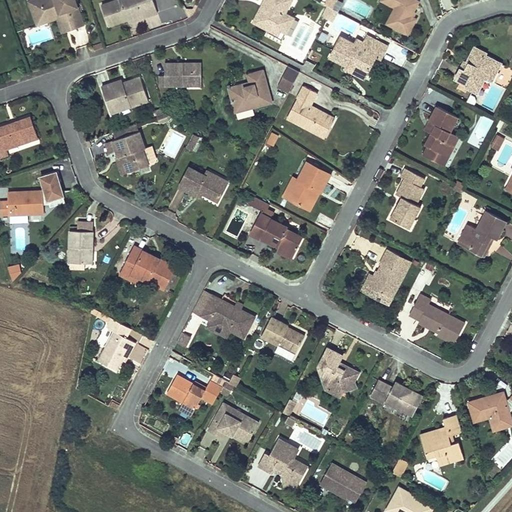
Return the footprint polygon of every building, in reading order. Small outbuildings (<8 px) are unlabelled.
[(35,0),(30,2),(34,14),(45,10),(48,18),(63,13),(70,31),(85,26),(76,0),(35,0)] [(110,27),(128,20),(142,15),(144,19),(157,14),(152,0),(150,0),(139,4),(138,0),(122,0),(103,7),(110,27)] [(264,0),(254,21),(269,28),(280,34),(283,28),(289,14),(286,12),(292,0),(264,0)] [(387,0),(396,4),(389,19),(411,30),(419,13),(416,12),(421,0),(387,0)] [(329,4),(324,13),(329,16),(334,6),(329,4)] [(184,6),(181,7),(188,19),(189,19),(192,17),(193,15),(195,13),(198,7),(195,6),(192,12),(188,11),(184,6)] [(334,6),(329,16),(334,18),(340,9),(338,8),(334,6)] [(45,10),(34,14),(39,25),(58,18),(63,34),(70,31),(63,13),(48,18),(45,10)] [(296,17),(289,14),(283,28),(289,31),(296,17)] [(142,15),(128,20),(130,24),(144,19),(142,15)] [(332,53),(349,62),(350,60),(368,69),(368,70),(369,70),(377,54),(382,56),(389,42),(370,32),(366,40),(364,44),(360,42),(342,33),(332,53)] [(477,42),(474,48),(484,54),(486,50),(488,47),(477,42)] [(469,67),(463,64),(457,75),(468,81),(467,82),(478,88),(486,73),(493,77),(499,66),(494,64),(498,57),(486,50),(484,54),(474,48),(469,59),(473,61),(469,67)] [(466,57),(463,64),(469,67),(473,61),(469,59),(466,57)] [(498,57),(494,64),(499,66),(503,60),(498,57)] [(316,63),(307,58),(305,62),(313,67),(316,63)] [(350,60),(349,62),(347,65),(366,75),(369,70),(368,70),(368,69),(350,60)] [(166,86),(184,86),(184,82),(202,82),(202,63),(165,63),(165,75),(166,86)] [(301,70),(289,64),(282,78),(294,83),(301,70)] [(253,87),(231,94),(237,113),(275,101),(264,69),(249,74),(251,81),(253,87)] [(102,87),(107,101),(110,100),(113,109),(129,103),(131,107),(149,100),(141,77),(124,83),(122,80),(102,87)] [(294,83),(282,78),(279,84),(290,90),(294,83)] [(251,81),(229,88),(231,94),(253,87),(251,81)] [(288,115),(317,130),(322,121),(331,125),(336,115),(311,103),(318,90),(306,83),(288,115)] [(472,93),(469,98),(476,102),(478,99),(476,95),(472,93)] [(110,100),(107,101),(112,114),(131,107),(129,103),(113,109),(110,100)] [(434,121),(430,130),(433,131),(428,143),(430,144),(448,153),(454,141),(447,138),(451,129),(459,114),(439,104),(431,119),(434,121)] [(166,109),(157,112),(160,119),(169,116),(166,109)] [(473,134),(486,139),(493,119),(481,114),(473,134)] [(0,157),(8,155),(6,150),(39,138),(32,116),(0,128),(0,157)] [(322,121),(317,130),(325,135),(331,125),(322,121)] [(137,125),(113,133),(116,139),(139,131),(137,125)] [(454,141),(448,153),(451,154),(461,134),(451,129),(447,138),(454,141)] [(130,173),(150,166),(145,150),(147,149),(141,132),(114,142),(121,159),(124,157),(130,173)] [(271,133),(265,143),(272,147),(277,136),(271,133)] [(496,134),(492,147),(500,150),(505,138),(496,134)] [(201,138),(195,135),(188,148),(194,151),(201,138)] [(448,153),(430,144),(425,153),(443,162),(448,153)] [(9,150),(11,155),(25,150),(23,145),(9,150)] [(147,149),(145,150),(150,166),(155,164),(149,148),(147,149)] [(121,159),(126,175),(130,173),(124,157),(121,159)] [(299,179),(289,198),(309,209),(319,189),(322,191),(331,174),(308,162),(299,179)] [(181,185),(197,193),(200,188),(205,191),(219,198),(227,184),(218,179),(220,175),(208,169),(206,173),(191,166),(181,185)] [(393,217),(407,225),(412,215),(417,218),(424,203),(420,201),(427,186),(424,184),(427,177),(408,166),(403,176),(407,178),(399,194),(404,196),(393,217)] [(59,172),(42,176),(44,187),(61,182),(59,172)] [(220,175),(218,179),(227,184),(229,180),(220,175)] [(285,196),(289,198),(299,179),(294,177),(285,196)] [(457,182),(455,187),(463,191),(465,186),(457,182)] [(319,189),(309,209),(312,210),(322,191),(319,189)] [(20,192),(9,193),(9,202),(10,216),(44,215),(43,192),(30,192),(30,195),(20,195),(20,192)] [(282,210),(253,196),(249,203),(262,210),(251,234),(262,239),(263,238),(279,246),(295,254),(304,237),(288,229),(288,227),(282,224),(273,219),(276,215),(279,217),(280,215),(282,210)] [(10,216),(9,202),(1,202),(2,216),(10,216)] [(480,226),(473,223),(465,240),(475,244),(473,248),(485,253),(495,234),(497,236),(500,237),(510,218),(489,208),(480,226)] [(273,219),(282,224),(285,218),(280,215),(279,217),(276,215),(273,219)] [(412,215),(407,225),(412,227),(417,218),(412,215)] [(465,240),(473,223),(471,221),(461,242),(473,248),(475,244),(465,240)] [(94,224),(85,224),(84,233),(93,233),(94,224)] [(90,271),(90,265),(90,250),(93,250),(93,233),(84,233),(71,232),(70,264),(70,270),(90,271)] [(495,234),(485,253),(488,255),(497,236),(495,234)] [(295,254),(279,246),(277,251),(293,259),(295,254)] [(376,275),(371,285),(391,295),(395,288),(397,290),(410,266),(398,261),(401,255),(389,249),(382,264),(384,265),(378,276),(376,275)] [(135,253),(123,277),(131,281),(134,276),(150,284),(165,292),(177,270),(161,261),(159,264),(152,261),(154,258),(145,254),(144,257),(135,253)] [(401,255),(398,261),(410,266),(412,261),(401,255)] [(21,264),(9,265),(10,277),(22,276),(21,264)] [(367,283),(371,285),(376,275),(372,273),(367,283)] [(134,276),(131,281),(147,289),(150,284),(134,276)] [(235,307),(205,291),(194,313),(212,322),(231,331),(245,339),(255,317),(241,310),(235,307)] [(413,313),(424,318),(425,315),(433,319),(431,322),(434,323),(433,326),(442,331),(441,333),(457,341),(468,320),(431,302),(434,297),(424,292),(413,313)] [(424,318),(423,321),(433,326),(434,323),(431,322),(433,319),(425,315),(424,318)] [(263,336),(279,344),(296,353),(306,334),(288,325),(289,324),(273,316),(263,336)] [(99,360),(118,370),(130,348),(133,350),(137,343),(127,338),(118,333),(123,324),(113,319),(108,327),(115,331),(99,360)] [(231,331),(212,322),(208,328),(227,338),(231,331)] [(132,329),(123,324),(118,333),(127,338),(132,329)] [(183,333),(178,343),(188,348),(193,338),(183,333)] [(296,353),(279,344),(277,348),(294,356),(296,353)] [(320,367),(328,391),(337,388),(346,393),(359,388),(353,368),(352,368),(346,370),(339,367),(341,362),(344,356),(330,349),(320,367)] [(361,373),(353,368),(359,388),(361,373)] [(224,388),(212,382),(208,389),(207,391),(195,385),(196,382),(180,373),(169,394),(185,403),(197,410),(203,398),(215,405),(224,388)] [(228,382),(216,375),(212,382),(224,388),(228,382)] [(235,375),(230,383),(235,386),(238,387),(242,379),(235,375)] [(382,380),(374,396),(388,403),(389,402),(416,415),(426,395),(399,382),(396,387),(382,380)] [(208,389),(196,382),(195,385),(207,391),(208,389)] [(230,383),(228,382),(223,391),(230,395),(235,386),(230,383)] [(337,388),(328,391),(342,399),(346,393),(337,388)] [(488,399),(487,396),(471,401),(477,420),(491,416),(495,426),(506,422),(505,418),(511,415),(511,410),(505,390),(498,392),(499,395),(488,399)] [(298,403),(292,400),(288,406),(295,410),(298,403)] [(181,410),(193,416),(197,410),(185,403),(181,410)] [(224,439),(228,432),(232,425),(238,428),(237,430),(252,438),(261,423),(226,403),(210,431),(224,439)] [(285,412),(292,416),(295,410),(288,406),(285,412)] [(423,433),(428,451),(437,449),(439,455),(442,465),(467,457),(461,441),(458,441),(454,442),(452,434),(456,433),(464,431),(458,413),(446,417),(449,426),(423,433)] [(506,422),(495,426),(496,430),(511,425),(511,415),(505,418),(506,422)] [(297,420),(289,416),(286,422),(293,426),(297,420)] [(232,425),(228,432),(249,444),(252,438),(237,430),(238,428),(232,425)] [(272,475),(274,471),(276,467),(284,471),(281,476),(283,480),(297,488),(305,473),(298,468),(300,464),(294,461),(299,451),(280,441),(271,458),(266,455),(259,468),(272,475)] [(437,449),(428,451),(430,458),(439,455),(437,449)] [(399,457),(397,463),(405,467),(408,461),(399,457)] [(397,463),(392,472),(400,476),(405,467),(397,463)] [(308,468),(300,464),(298,468),(305,473),(308,468)] [(351,496),(357,500),(367,483),(331,464),(320,485),(330,490),(331,489),(349,499),(351,496)] [(276,467),(274,471),(281,476),(284,471),(276,467)] [(386,508),(392,511),(429,511),(433,506),(398,486),(386,508)]
